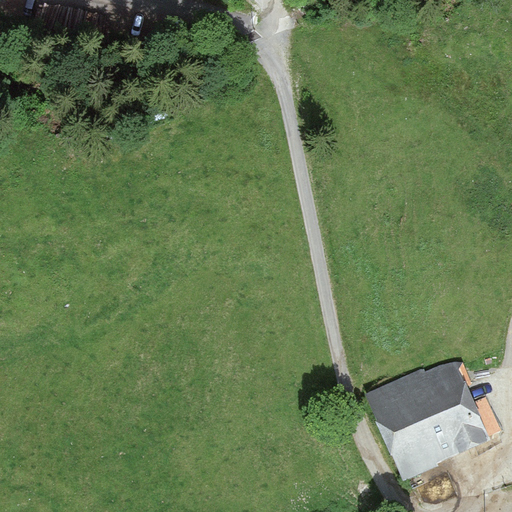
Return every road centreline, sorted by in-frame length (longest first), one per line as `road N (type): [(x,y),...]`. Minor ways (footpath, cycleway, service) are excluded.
road 1 (track): [(407,511),(374,463),(343,379),(275,59)]
road 2 (unclassified): [(275,59),(227,21),(149,0)]
road 3 (track): [(511,371),(508,442),(488,495)]
